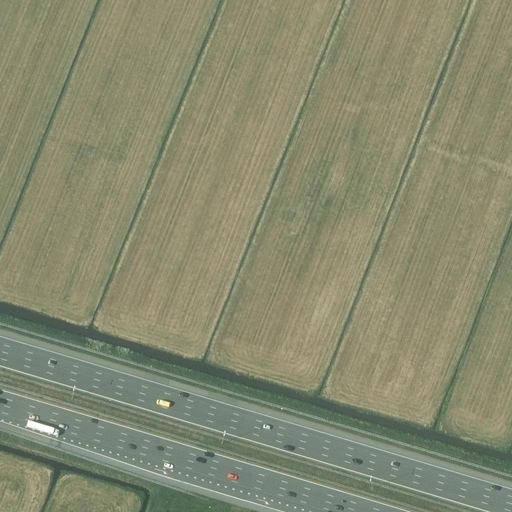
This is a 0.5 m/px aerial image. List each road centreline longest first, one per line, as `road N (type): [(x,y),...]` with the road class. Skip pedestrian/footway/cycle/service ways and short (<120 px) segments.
road 1 (motorway): [(511,505),(0,354)]
road 2 (motorway): [(0,405),(359,511)]
